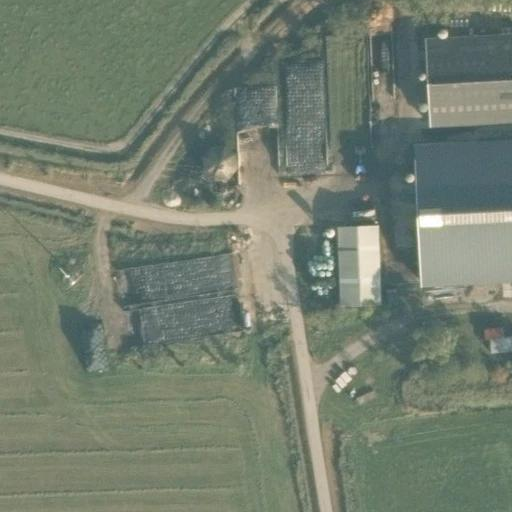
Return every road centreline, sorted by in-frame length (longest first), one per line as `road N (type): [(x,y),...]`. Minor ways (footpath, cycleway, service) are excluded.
road 1 (unclassified): [(324,511),(281,255),(268,232),(246,221),(184,220),(0,183)]
road 2 (track): [(318,0),(208,109),(128,211)]
